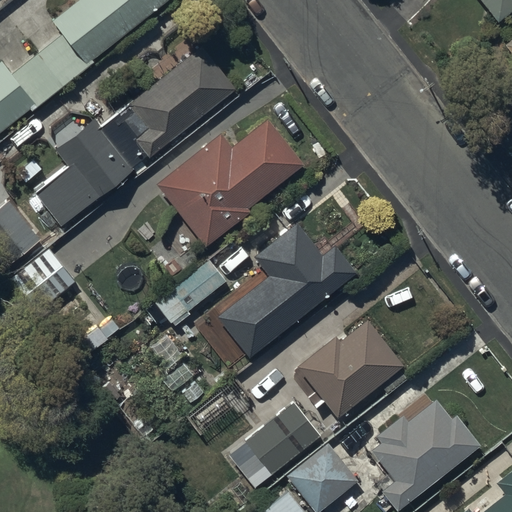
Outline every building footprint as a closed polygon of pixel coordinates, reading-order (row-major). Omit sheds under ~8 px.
[(0,132),(30,109),(32,112),(94,62),(91,59),(168,0),(79,0),(51,23),(61,35),(12,74),(1,60),(0,61),(0,132)] [(511,0),(477,0),(495,22),(511,8),(511,0)] [(511,38),(502,46),(511,59),(511,38)] [(32,185),(59,219),(234,84),(201,41),(99,119),(94,113),(55,143),(67,158),(32,185)] [(218,128),(154,178),(204,241),(248,207),(245,203),(302,159),(266,113),(229,142),(218,128)] [(40,235),(8,195),(0,201),(0,253),(6,261),(40,235)] [(296,218),(253,252),(276,282),(267,289),(289,318),(355,267),(333,240),(332,241),(321,250),(312,238),(296,218)] [(75,279),(46,245),(20,267),(49,301),(75,279)] [(224,277),(207,256),(145,306),(156,321),(166,313),(173,323),(190,310),(186,306),(224,277)] [(404,361),(365,315),(339,337),(334,331),(295,362),(337,414),(377,381),(386,391),(406,374),(399,365),(404,361)] [(218,393),(183,416),(197,436),(231,413),(218,393)] [(379,438),(369,445),(387,468),(393,475),(385,481),(379,486),(395,506),(479,441),(454,409),(449,413),(434,394),(405,416),(400,410),(373,431),(379,438)] [(319,433),(292,399),(227,450),(255,485),(319,433)] [(356,476),(326,440),(285,473),(316,510),(356,476)] [(511,511),(511,463),(495,477),(504,489),(475,511),(467,502),(454,511),(511,511)] [(306,511),(287,487),(256,511),(306,511)]
